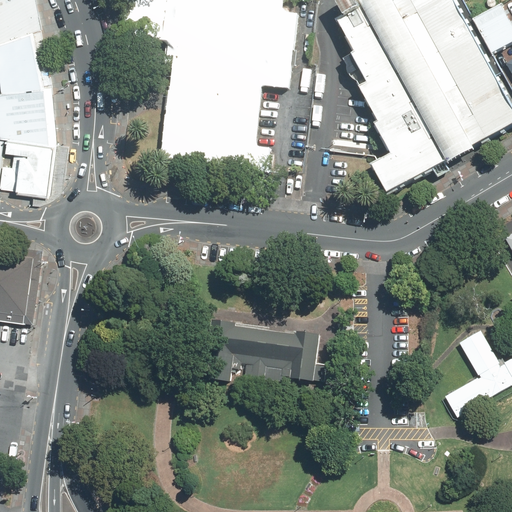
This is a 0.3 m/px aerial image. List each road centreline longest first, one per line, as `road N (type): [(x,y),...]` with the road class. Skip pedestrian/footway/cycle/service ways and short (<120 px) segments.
road 1 (tertiary): [(233,226),(378,244),(417,233),(511,174)]
road 2 (primary): [(31,511),(73,254)]
road 3 (primary): [(89,257),(57,446)]
road 4 (tertiary): [(233,226),(142,233),(104,250)]
road 5 (tertiary): [(105,211),(233,226)]
road 6 (primary): [(92,124),(84,32),(72,0)]
